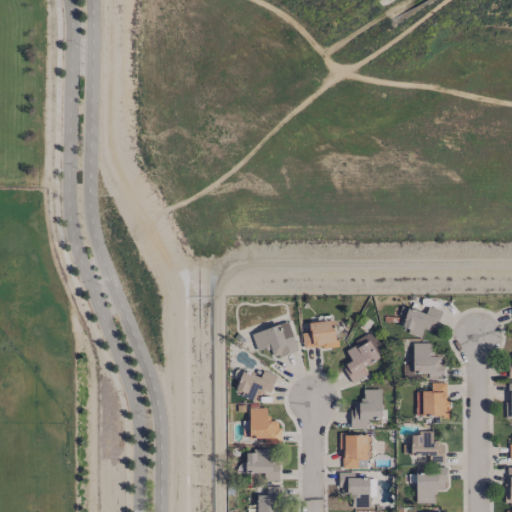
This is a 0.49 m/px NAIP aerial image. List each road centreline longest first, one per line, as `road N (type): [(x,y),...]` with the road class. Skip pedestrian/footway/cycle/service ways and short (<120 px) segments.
road 1 (tertiary): [(68,0),(69,216),(137,412),(139,511)]
road 2 (tertiary): [(158,511),(154,390),(89,204),(90,0)]
road 3 (track): [(218,511),(216,309),(227,277),(253,267),(511,267)]
road 4 (track): [(249,0),(349,71),(511,105)]
road 5 (residential): [(476,511),(478,340)]
